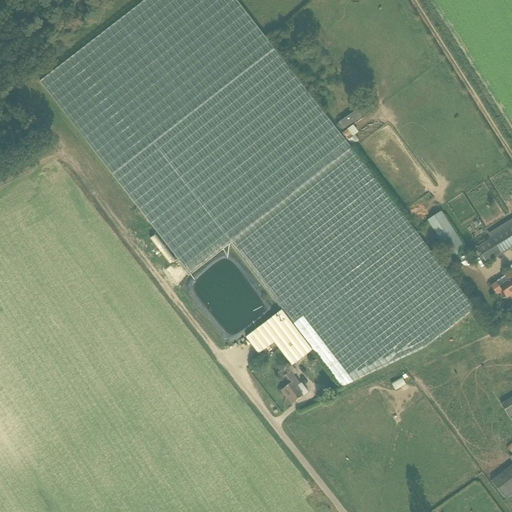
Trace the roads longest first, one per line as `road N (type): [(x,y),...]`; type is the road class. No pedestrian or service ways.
road 1 (track): [(54,150),(220,356)]
road 2 (unclassified): [(343,511),(220,356)]
road 3 (track): [(511,154),(412,0)]
